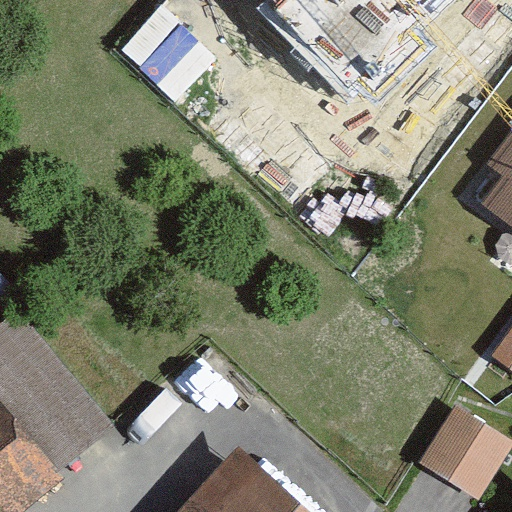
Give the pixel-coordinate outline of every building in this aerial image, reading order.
[(271,0),(262,10),(345,96),(357,84),(377,105),(435,49),(419,32),(451,0),(271,0)] [(511,126),(485,164),(502,177),(483,203),(511,223),(511,126)] [(25,308),(0,328),(0,492),(105,408),(25,308)] [(511,439),(459,407),(425,462),(484,499),(511,452),(511,439)] [(316,511),(239,442),(175,511),(316,511)]
